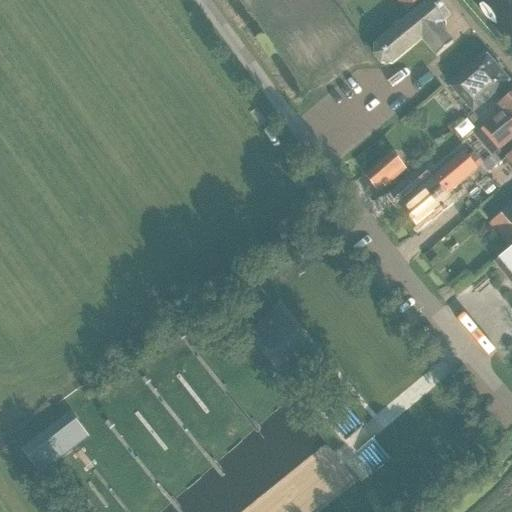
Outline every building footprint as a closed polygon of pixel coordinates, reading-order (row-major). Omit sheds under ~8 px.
[(436,57),(453,43),(438,26),(450,16),(444,9),(439,3),(436,0),(427,0),(374,45),(373,56),(380,64),(391,65),(421,40),(436,57)] [(397,0),(406,11),(418,0),(397,0)] [(490,98),(508,82),(486,57),(467,73),(458,81),(469,93),(461,100),(473,113),(480,106),(489,98),(490,98)] [(501,149),(511,139),(511,93),(496,107),(501,113),(483,128),(501,149)] [(511,151),(505,157),(511,164),(511,203),(489,224),(508,245),(511,241),(511,151)] [(472,152),(466,157),(462,152),(397,205),(414,227),(448,199),(445,196),(477,170),(476,169),(482,164),(472,152)] [(365,176),(375,188),(402,166),(392,154),(365,176)] [(492,156),(482,164),(476,169),(477,170),(476,170),(482,177),(500,161),(495,154),(492,156)] [(489,172),(503,188),(511,179),(511,167),(505,159),(489,172)] [(511,248),(493,264),(494,265),(495,264),(511,285),(511,248)] [(473,281),(465,271),(448,285),(456,295),(473,281)] [(303,349),(275,314),(250,336),(278,371),(303,349)] [(89,439),(71,414),(24,450),(43,475),(89,439)]
